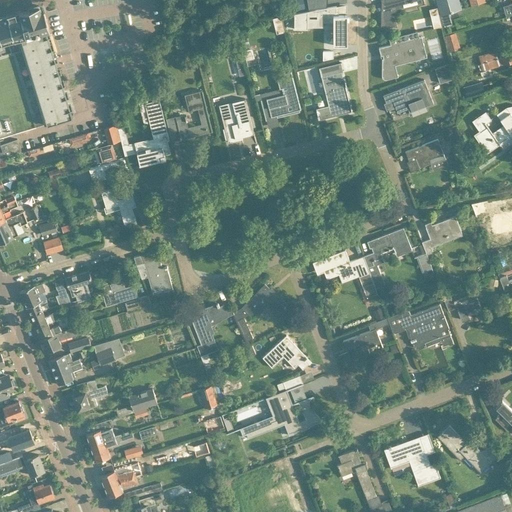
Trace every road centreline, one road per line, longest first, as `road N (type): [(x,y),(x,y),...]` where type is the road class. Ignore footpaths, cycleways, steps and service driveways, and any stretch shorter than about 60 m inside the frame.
road 1 (residential): [(377,130),(184,178),(169,192),(178,231)]
road 2 (tertiary): [(87,511),(2,288)]
road 3 (residential): [(289,255),(396,214),(402,193),(377,130)]
road 4 (residential): [(365,425),(352,419),(289,255)]
road 5 (residential): [(2,288),(178,231)]
road 6 (residential): [(365,425),(511,369)]
road 7 (residential): [(178,231),(196,284),(289,255)]
road 8 (residential): [(377,130),(362,93),(361,0)]
